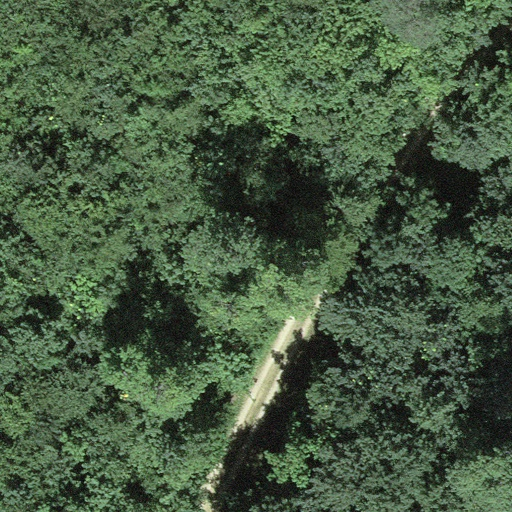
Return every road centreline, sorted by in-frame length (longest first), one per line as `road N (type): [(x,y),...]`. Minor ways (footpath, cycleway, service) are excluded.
road 1 (track): [(511,22),(354,225),(211,511)]
road 2 (track): [(299,336),(511,277)]
